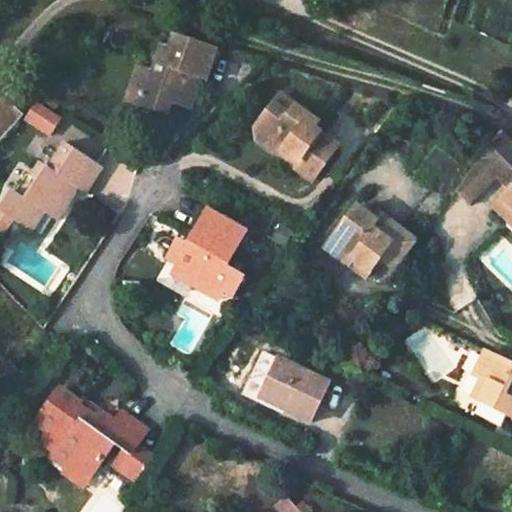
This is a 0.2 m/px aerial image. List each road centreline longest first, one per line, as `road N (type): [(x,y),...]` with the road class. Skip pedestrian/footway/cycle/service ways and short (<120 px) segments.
road 1 (track): [(130,0),(330,68),(498,114),(509,110)]
road 2 (unknown): [(89,312),(100,259),(156,174)]
road 3 (track): [(404,290),(511,346)]
